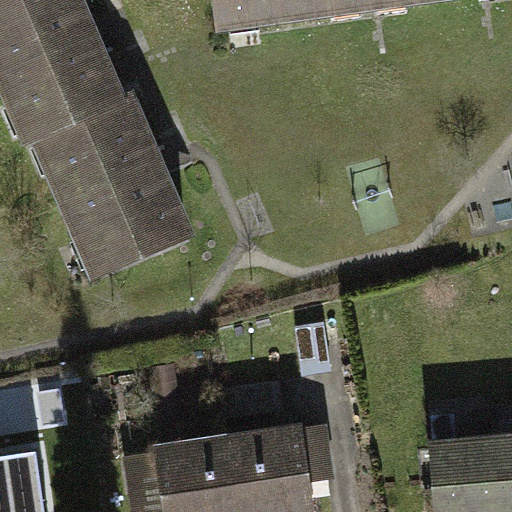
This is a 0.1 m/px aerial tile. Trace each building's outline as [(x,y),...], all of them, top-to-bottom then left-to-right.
[(0,0),(0,71),(29,140),(39,136),(119,102),(75,0),(0,0)] [(216,0),(220,24),(368,4),(367,0),(216,0)] [(127,98),(119,102),(39,136),(98,274),(186,236),(127,98)] [(279,382),(223,388),(226,417),(282,411),(279,382)] [(229,442),(239,511),(273,511),(311,506),(306,473),(327,470),(321,429),(229,442)] [(511,441),(434,446),(439,511),(507,511),(507,499),(511,498),(511,441)] [(239,511),(229,442),(159,453),(168,511),(239,511)] [(42,511),(34,454),(0,458),(0,511),(42,511)]
